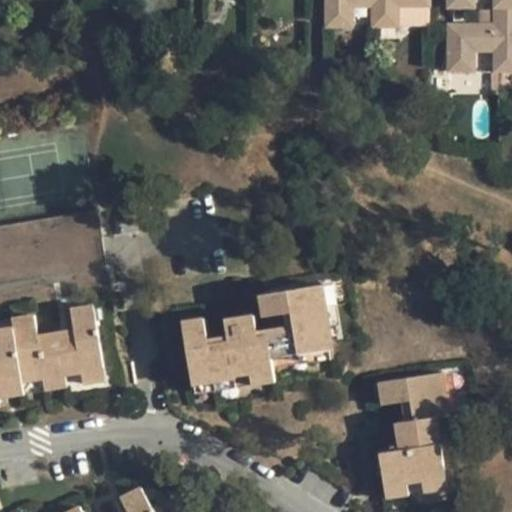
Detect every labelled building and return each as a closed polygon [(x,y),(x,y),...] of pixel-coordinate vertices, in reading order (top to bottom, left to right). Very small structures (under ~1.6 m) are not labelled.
[(317,0),(317,34),(336,35),(336,14),(363,15),(363,0),(317,0)] [(363,0),(363,15),(363,35),(382,36),(382,15),(420,15),(420,0),(363,0)] [(439,0),(439,14),(460,15),(460,0),(439,0)] [(486,0),(486,15),(506,15),(506,0),(486,0)] [(486,62),(485,80),(505,81),(506,61),(511,61),(511,33),(506,34),(506,15),(486,15),(486,34),(486,62)] [(440,33),(439,80),(460,80),(461,61),(486,62),(486,34),(440,33)] [(0,386),(23,383),(65,376),(65,373),(81,371),(104,367),(94,305),(71,309),(75,328),(77,338),(41,344),(39,334),(35,315),(13,319),(15,327),(0,328),(0,308),(110,289),(97,209),(0,225),(0,386)] [(183,321),(194,384),(236,377),(236,374),(273,368),(271,358),(330,348),(334,347),(324,284),(262,294),(266,316),(284,312),(292,311),(295,330),(209,343),(209,338),(205,318),(183,321)] [(209,338),(209,343),(295,330),(292,311),(284,312),(287,325),(257,330),(228,334),(209,338)] [(226,319),(228,334),(257,330),(254,315),(226,319)] [(39,334),(41,344),(77,338),(75,328),(39,334)] [(271,358),(273,368),(332,357),(330,348),(271,358)] [(104,367),(81,371),(83,384),(106,380),(104,367)] [(275,380),(273,368),(236,374),(236,377),(194,384),(196,392),(275,380)] [(379,452),(385,487),(408,483),(407,480),(422,478),(422,481),(447,477),(437,417),(449,415),(442,371),(380,381),(384,405),(402,402),(410,400),(414,420),(406,421),(397,422),(402,448),(379,452)] [(66,386),(65,376),(23,383),(25,392),(66,386)] [(23,383),(0,386),(0,396),(25,392),(23,383)] [(406,421),(414,420),(410,400),(402,402),(406,421)] [(447,477),(422,481),(424,493),(448,489),(447,477)] [(410,495),(408,483),(385,487),(387,498),(410,495)] [(155,511),(142,487),(121,497),(129,511),(82,511),(80,506),(68,511),(155,511)]
